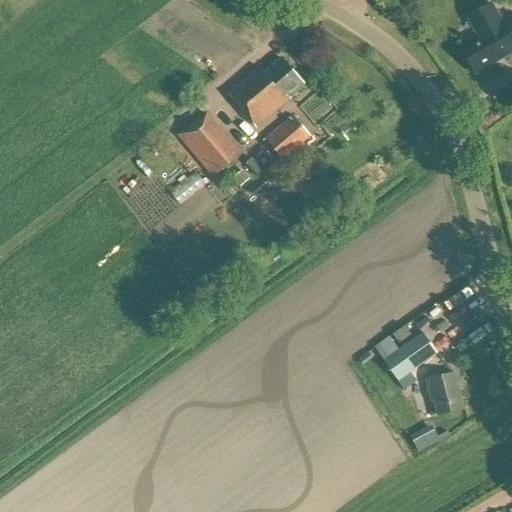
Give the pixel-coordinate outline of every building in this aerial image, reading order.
[(511,19),(503,25),(491,4),(471,15),(469,20),(479,36),(459,47),(475,74),(511,52),(511,19)] [(289,94),(304,83),(283,57),(265,71),(259,65),(227,91),(254,126),(291,97),(289,94)] [(206,115),(205,113),(177,136),(213,179),(244,154),(209,112),(206,115)] [(312,154),(303,143),(310,137),(294,117),(267,140),(283,159),(268,172),(278,184),(312,154)] [(305,161),(318,176),(326,169),(313,154),(305,161)] [(242,172),(232,181),(239,189),(250,180),(242,172)] [(404,327),(393,335),(399,344),(410,336),(404,327)] [(379,344),(375,347),(385,361),(399,381),(411,372),(438,353),(424,334),(399,351),(389,337),(379,344)] [(399,381),(406,390),(417,382),(411,372),(399,381)] [(456,373),(425,381),(431,403),(434,402),(437,418),(465,411),(465,410),(456,374),(456,373)] [(411,438),(417,451),(440,440),(434,427),(411,438)]
